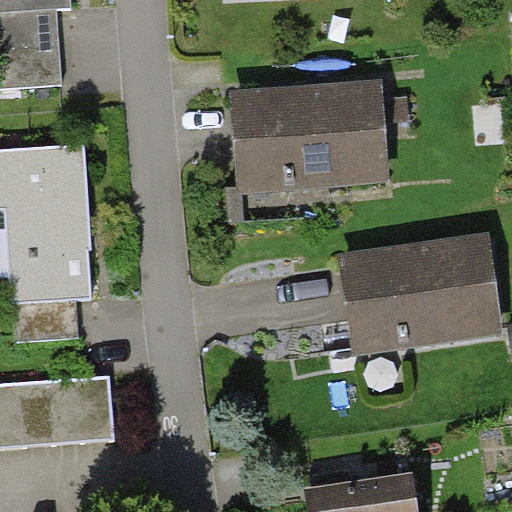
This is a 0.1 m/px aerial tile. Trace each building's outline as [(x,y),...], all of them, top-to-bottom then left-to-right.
[(71,0),(0,0),(0,72),(2,93),(61,88),(55,17),(72,15),(71,0)] [(363,90),(216,100),(223,198),(370,188),(363,90)] [(77,150),(0,155),(0,244),(4,312),(88,307),(77,150)] [(480,241),(326,261),(338,355),(493,335),(480,241)] [(115,442),(110,379),(0,387),(0,451),(42,448),(115,442)] [(408,511),(405,479),(294,494),(296,511),(408,511)]
